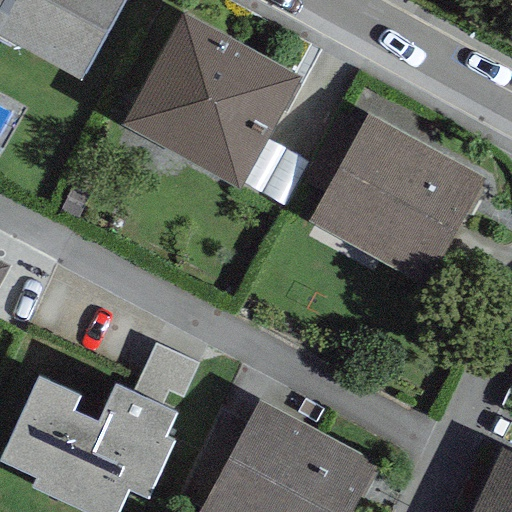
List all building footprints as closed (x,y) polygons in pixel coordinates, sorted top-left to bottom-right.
[(117,0),(0,0),(0,29),(78,72),(117,0)] [(301,73),(187,9),(126,118),(241,181),(301,73)] [(483,174),(365,117),(320,210),(438,267),(483,174)] [(0,287),(12,263),(0,257),(0,287)] [(85,385),(39,365),(0,454),(0,456),(36,472),(30,486),(90,511),(115,511),(130,479),(146,486),(180,408),(113,379),(99,411),(78,402),(85,385)] [(349,511),(374,464),(262,407),(208,511),(349,511)] [(511,511),(511,453),(506,451),(476,511),(511,511)]
